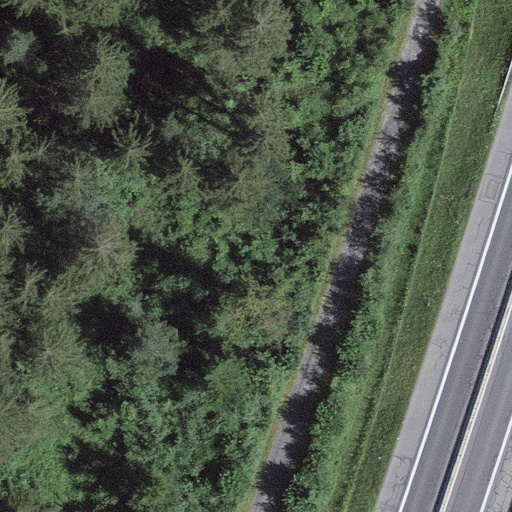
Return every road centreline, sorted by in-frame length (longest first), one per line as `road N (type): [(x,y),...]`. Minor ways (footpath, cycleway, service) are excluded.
road 1 (track): [(264,511),(432,0)]
road 2 (trunk): [(511,229),(417,511)]
road 3 (trunk): [(458,511),(511,358)]
